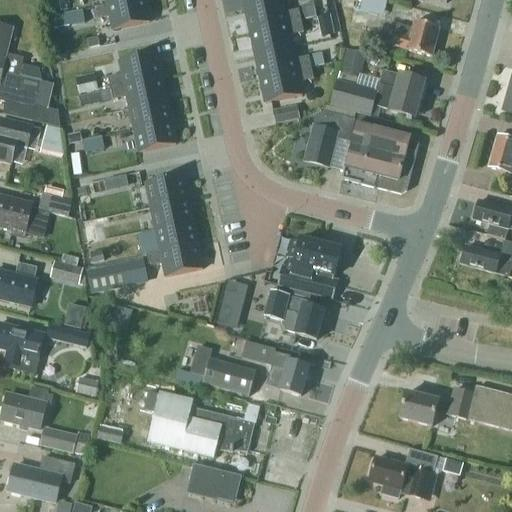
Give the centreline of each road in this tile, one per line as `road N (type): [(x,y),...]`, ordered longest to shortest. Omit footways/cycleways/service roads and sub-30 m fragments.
road 1 (residential): [(421,237),(254,184),(243,166),(206,0)]
road 2 (tertiary): [(421,237),(495,0)]
road 3 (tertiary): [(314,511),(341,419),(383,334)]
road 4 (unclassified): [(383,334),(511,357)]
